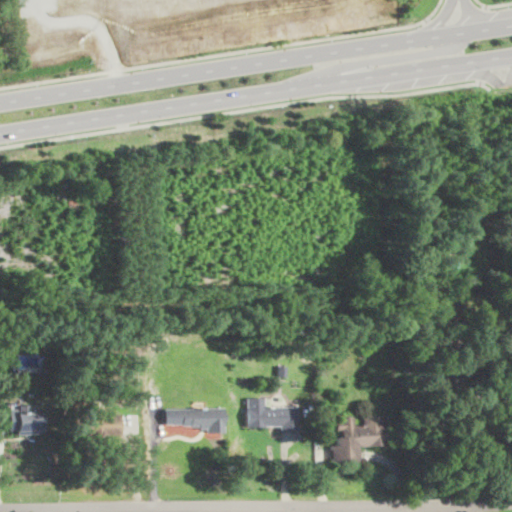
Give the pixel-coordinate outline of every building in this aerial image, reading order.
[(264,406),(264,395),(245,395),(245,427),(297,427),(297,406),(264,406)] [(28,401),(6,401),(6,432),(39,432),(39,409),(28,409),(28,401)] [(222,406),(162,406),(162,426),(222,426),(222,406)] [(119,409),(75,411),(76,435),(120,434),(119,409)] [(330,460),(357,459),(357,444),(384,443),(384,413),(362,414),(362,423),(352,424),(352,414),(336,414),(337,441),(329,441),(330,460)]
